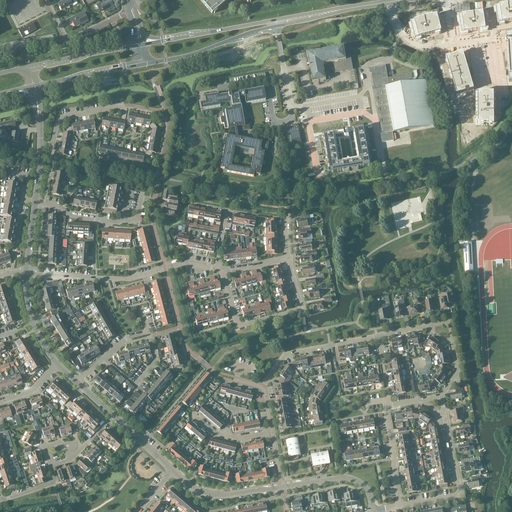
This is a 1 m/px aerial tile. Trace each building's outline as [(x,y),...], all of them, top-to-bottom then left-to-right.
[(69,0),(65,0),(64,1),(58,4),(62,11),(72,5),(69,0)] [(96,5),(97,6),(99,10),(102,9),(104,12),(114,7),(110,0),(100,5),(99,3),(96,5)] [(199,0),(212,14),(213,13),(214,14),(217,12),(216,10),(226,2),(223,0),(199,0)] [(511,4),(495,7),(498,24),(511,21),(511,4)] [(486,12),(458,16),(461,34),(488,30),(486,12)] [(83,24),(88,22),(84,13),(73,18),(73,17),(67,20),(69,24),(72,23),(74,28),(83,23),(83,24)] [(437,16),(410,23),(414,40),(441,33),(437,16)] [(18,31),(22,38),(36,30),(33,23),(18,31)] [(307,54),(308,57),(313,83),(326,81),(323,65),(333,63),(335,74),(353,70),(351,57),(346,58),(344,47),(307,54)] [(454,56),(446,59),(457,96),(474,91),(463,54),(454,56)] [(385,65),(369,68),(370,74),(371,73),(374,89),(382,134),(380,134),(382,143),(394,141),(392,132),(434,125),(426,80),(423,80),(423,77),(426,76),(425,73),(422,73),(422,71),(414,72),(411,72),(411,74),(389,78),(388,79),(385,65)] [(227,93),(218,95),(218,94),(204,96),(205,102),(200,103),(201,110),(220,106),(220,104),(229,103),(231,109),(229,109),(225,110),(225,113),(223,114),(223,117),(220,117),(221,124),(223,123),(224,125),(224,129),(226,129),(233,128),(234,127),(235,131),(235,137),(230,136),(224,135),(223,143),(226,143),(226,145),(220,168),(224,169),(224,171),(226,171),(226,172),(253,177),(254,173),(256,173),(256,175),(260,175),(263,160),(264,153),(264,152),(265,153),(265,151),(267,151),(268,143),(254,141),(238,138),(238,137),(239,136),(239,134),(237,133),(237,132),(250,130),(248,120),(243,121),(243,119),(242,115),(242,114),(241,109),(241,107),(240,102),(240,98),(244,98),(245,104),(246,104),(246,103),(264,100),(265,100),(263,88),(230,94),(230,93),(228,92),(227,93)] [(494,93),(477,93),(478,124),(493,123),(494,123),(494,118),(494,93)] [(127,122),(135,123),(136,115),(134,114),(134,115),(129,114),(127,122)] [(136,115),(135,123),(142,125),(144,116),(138,115),(136,115)] [(146,116),(144,116),(142,125),(150,126),(151,128),(155,125),(152,122),(150,121),(151,118),(146,117),(146,116)] [(101,126),(109,127),(110,119),(108,118),(108,119),(103,118),(101,126)] [(110,119),(109,127),(116,129),(118,120),(117,120),(112,119),(110,119)] [(88,121),(86,121),(88,130),(95,128),(94,120),(88,121)] [(120,120),(118,120),(116,129),(124,130),(125,122),(120,121),(120,120)] [(0,130),(5,129),(6,135),(11,136),(10,141),(17,143),(19,134),(14,133),(13,127),(16,127),(14,121),(0,124),(0,130)] [(79,123),(80,131),(88,130),(86,121),(84,121),(84,122),(79,123)] [(73,132),(80,131),(79,123),(79,122),(75,123),(75,124),(71,124),(72,127),(69,127),(68,129),(74,135),(74,134),(73,132)] [(286,126),(285,127),(287,134),(290,133),(290,134),(292,145),(301,144),(299,133),(299,132),(299,131),(297,124),(286,126)] [(157,128),(155,125),(151,128),(152,129),(150,137),(159,139),(160,135),(159,135),(160,131),(156,130),(157,128)] [(333,134),(322,136),(329,174),(372,166),(365,128),(354,130),(360,160),(338,164),(333,134)] [(73,135),(74,135),(68,129),(66,130),(66,133),(63,132),(62,138),(61,140),(70,141),(71,134),(73,135)] [(150,137),(149,144),(158,146),(158,144),(159,139),(150,137)] [(61,142),(60,147),(68,149),(70,141),(61,140),(61,142)] [(157,148),(158,146),(149,144),(148,152),(146,153),(149,157),(152,155),(152,153),(156,153),(157,148)] [(104,155),(106,156),(107,147),(100,146),(98,154),(104,155)] [(67,156),(68,149),(60,147),(59,152),(58,154),(67,156)] [(108,156),(113,157),(115,148),(107,147),(106,156),(108,156)] [(118,158),(120,158),(122,150),(115,148),(113,157),(118,158)] [(129,151),(122,150),(120,158),(122,159),(122,158),(128,159),(129,151)] [(137,153),(129,151),(128,159),(133,160),(133,161),(135,161),(137,153)] [(145,159),(149,157),(146,153),(144,154),(137,153),(135,161),(139,162),(143,162),(143,159),(145,159)] [(5,181),(4,187),(19,190),(19,189),(16,188),(17,184),(5,181)] [(108,186),(107,192),(123,195),(123,194),(122,193),(120,193),(121,188),(108,186)] [(59,194),(60,190),(52,189),(51,195),(63,197),(63,195),(59,194)] [(162,200),(169,201),(168,204),(177,205),(178,201),(176,201),(177,196),(169,194),(169,192),(164,191),(162,200)] [(14,199),(15,195),(3,193),(2,198),(17,201),(17,200),(14,199)] [(106,197),(105,203),(121,206),(121,205),(120,204),(118,204),(119,200),(106,197)] [(120,206),(121,206),(105,203),(104,209),(116,211),(117,207),(120,207),(120,206)] [(12,211),(13,206),(1,204),(0,207),(0,209),(15,212),(14,211),(12,211)] [(177,205),(168,204),(168,206),(161,204),(160,214),(173,216),(174,211),(176,212),(177,205)] [(15,213),(15,212),(0,209),(0,215),(11,218),(12,213),(14,214),(15,213)] [(298,228),(300,227),(308,226),(307,220),(310,219),(310,215),(303,217),(303,220),(297,221),(298,228)] [(3,218),(2,224),(17,227),(17,226),(17,225),(15,225),(15,220),(3,218)] [(266,223),(266,229),(277,229),(277,226),(277,220),(270,220),(270,223),(266,223)] [(89,225),(84,225),(83,235),(91,235),(92,229),(89,229),(89,225)] [(176,243),(182,245),(184,233),(185,226),(182,225),(181,233),(178,232),(176,243)] [(138,231),(139,236),(148,234),(146,228),(138,231)] [(299,240),(300,240),(308,238),(307,235),(312,234),(310,228),(300,230),(301,233),(298,234),(299,240)] [(1,229),(0,234),(0,235),(15,238),(15,237),(12,236),(13,232),(1,229)] [(277,231),(277,229),(266,229),(266,238),(278,237),(278,231),(277,231)] [(15,239),(15,238),(0,235),(0,241),(11,243),(12,239),(14,239),(15,239)] [(278,243),(278,237),(266,238),(266,246),(277,246),(277,243),(278,243)] [(300,250),(301,249),(301,252),(312,250),(311,244),(312,243),(312,240),(303,241),(304,245),(300,245),(300,247),(299,248),(300,250)] [(468,243),(459,243),(459,246),(463,246),(465,272),(473,272),(473,266),(471,266),(470,252),(472,252),(472,249),(472,242),(470,243),(468,243)] [(277,249),(277,246),(266,246),(266,255),(267,255),(279,255),(278,249),(277,249)] [(6,254),(2,255),(5,263),(11,261),(7,251),(5,252),(6,254)] [(313,258),(317,257),(316,251),(307,253),(308,256),(306,256),(300,257),(302,264),(312,262),(312,259),(314,259),(313,258)] [(155,262),(154,256),(145,259),(146,264),(155,262)] [(309,268),(303,269),(304,275),(315,273),(318,273),(316,267),(316,263),(308,265),(309,268)] [(273,271),(274,277),(283,274),(282,272),(283,272),(281,266),(274,267),(275,271),(273,271)] [(256,270),(253,271),(257,283),(262,282),(262,284),(266,283),(264,276),(261,277),(260,273),(257,274),(256,270)] [(245,273),(243,274),(246,286),(247,289),(252,287),(252,285),(249,276),(246,277),(245,273)] [(278,281),(279,284),(286,282),(284,277),(283,277),(283,274),(274,277),(276,282),(278,281)] [(236,289),(241,288),(239,279),(236,280),(235,276),(232,277),(236,289)] [(214,277),(211,278),(215,290),(220,288),(218,280),(215,281),(214,277)] [(151,283),(153,288),(161,286),(160,280),(151,283)] [(203,280),(201,281),(205,296),(210,294),(210,291),(207,283),(205,284),(203,280)] [(200,285),(197,286),(199,294),(200,297),(205,296),(201,281),(199,281),(200,285)] [(288,288),(286,282),(279,284),(280,287),(278,288),(279,293),(287,291),(287,289),(288,288)] [(193,283),(191,284),(194,296),(199,294),(197,286),(194,287),(193,283)] [(87,285),(89,293),(94,292),(95,294),(98,293),(96,286),(93,287),(92,284),(87,285)] [(86,285),(81,287),(84,297),(89,296),(89,293),(87,285),(86,285)] [(143,285),(137,286),(139,295),(145,294),(143,285)] [(79,298),(84,297),(81,287),(81,286),(78,286),(78,287),(76,288),(76,287),(79,298)] [(326,286),(315,288),(315,291),(309,292),(310,299),(320,297),(319,293),(322,292),(321,290),(322,290),(326,289),(326,286)] [(41,291),(42,296),(50,294),(54,293),(53,288),(52,288),(49,289),(46,290),(43,290),(41,291)] [(117,301),(123,299),(120,291),(115,292),(117,301)] [(288,294),(287,291),(279,293),(281,299),(278,299),(279,302),(291,299),(289,293),(288,294)] [(441,310),(449,308),(448,304),(452,303),(450,293),(444,295),(444,298),(439,299),(441,310)] [(432,304),(435,303),(434,296),(428,297),(429,300),(425,301),(427,312),(434,311),(432,304)] [(325,303),(332,302),(331,297),(324,299),(325,301),(312,304),(314,311),(323,310),(323,305),(326,305),(325,303)] [(265,303),(263,304),(265,313),(270,311),(269,306),(272,305),(270,299),(265,301),(265,303)] [(291,299),(279,302),(282,311),(292,308),(291,305),(292,305),(291,299)] [(402,309),(405,308),(404,300),(398,301),(399,307),(395,308),(397,318),(404,316),(402,309)] [(259,302),(257,303),(260,314),(265,313),(263,304),(260,305),(259,302)] [(91,310),(92,312),(99,307),(96,303),(89,307),(89,306),(85,308),(88,311),(91,310)] [(386,312),(390,311),(388,304),(383,306),(383,310),(379,311),(380,321),(388,319),(386,312)] [(223,305),(219,306),(223,319),(228,318),(226,309),(224,310),(223,305)] [(249,305),(246,306),(249,317),(250,317),(250,318),(252,317),(253,316),(254,315),(252,307),(249,308),(249,305)] [(410,315),(419,314),(418,305),(408,307),(410,315)] [(91,315),(92,318),(102,312),(99,307),(92,312),(93,314),(91,315)] [(157,317),(160,316),(169,314),(167,308),(158,310),(159,314),(157,314),(157,317)] [(211,309),(209,309),(213,322),(218,321),(215,312),(213,313),(211,309)] [(96,319),(97,321),(104,317),(102,312),(92,318),(94,320),(96,319)] [(201,313),(199,314),(202,325),(207,324),(205,315),(202,316),(201,313)] [(197,327),(202,325),(199,314),(197,315),(197,317),(192,319),(193,324),(196,323),(197,327)] [(57,315),(53,318),(50,320),(53,324),(60,320),(57,315)] [(61,322),(60,320),(53,324),(56,329),(63,325),(71,319),(70,317),(61,322)] [(107,322),(104,317),(97,321),(94,323),(96,328),(98,327),(107,322)] [(172,325),(170,319),(161,321),(163,327),(172,325)] [(98,327),(99,329),(101,328),(103,330),(110,326),(107,322),(98,327)] [(63,325),(56,329),(58,334),(65,329),(63,325)] [(110,326),(103,330),(104,333),(102,334),(102,336),(103,336),(112,331),(113,330),(111,327),(111,328),(110,326)] [(58,334),(61,338),(68,334),(71,332),(68,328),(65,329),(58,334)] [(112,331),(103,336),(105,338),(107,337),(108,340),(110,339),(113,337),(116,335),(115,335),(112,331)] [(61,338),(64,343),(71,338),(68,334),(61,338)] [(163,343),(165,342),(173,340),(172,335),(161,338),(163,343)] [(417,335),(412,336),(414,346),(419,345),(419,348),(422,348),(421,342),(418,342),(417,335)] [(414,348),(414,346),(412,336),(407,337),(408,344),(405,345),(406,351),(409,350),(410,349),(411,349),(414,348)] [(428,347),(430,349),(436,340),(436,339),(434,337),(433,338),(432,337),(429,342),(427,341),(425,341),(424,345),(423,347),(427,348),(428,347)] [(74,343),(71,338),(64,343),(67,347),(73,344),(74,343)] [(398,352),(406,351),(405,345),(402,345),(401,338),(396,339),(398,351),(398,352)] [(16,347),(17,349),(25,344),(22,339),(12,346),(13,348),(16,347)] [(393,353),(393,352),(398,351),(396,339),(391,340),(392,347),(389,348),(390,354),(393,353)] [(440,343),(436,340),(430,349),(433,350),(432,351),(436,354),(437,353),(442,349),(438,347),(440,343)] [(94,344),(89,347),(95,356),(100,354),(98,350),(101,348),(97,342),(94,344)] [(25,344),(17,349),(20,353),(28,348),(25,344)] [(148,344),(142,345),(145,354),(147,353),(148,355),(150,355),(148,344)] [(89,347),(85,350),(91,359),(95,356),(89,347)] [(31,353),(28,348),(20,353),(23,358),(31,353)] [(437,355),(438,361),(448,359),(448,358),(449,358),(448,355),(447,355),(447,354),(443,354),(442,349),(437,353),(437,355)] [(80,353),(82,355),(86,362),(91,359),(85,350),(80,353)] [(350,350),(344,351),(346,359),(349,359),(350,360),(350,361),(350,362),(351,362),(352,363),(353,362),(356,364),(355,357),(353,351),(350,351),(350,350)] [(167,359),(170,358),(172,358),(177,356),(176,351),(168,353),(166,354),(167,359)] [(343,360),(346,359),(344,351),(338,352),(339,352),(335,353),(337,362),(341,361),(342,361),(343,360)] [(23,358),(26,362),(34,358),(31,353),(23,358)] [(81,365),(86,362),(82,355),(80,356),(79,354),(73,358),(77,363),(79,362),(81,365)] [(119,363),(124,361),(122,354),(117,355),(118,358),(115,359),(117,366),(120,365),(119,363)] [(172,358),(170,358),(171,363),(173,363),(181,361),(180,355),(177,356),(172,358)] [(34,358),(26,362),(29,367),(37,362),(34,358)] [(312,369),(311,366),(310,360),(307,360),(307,359),(301,360),(303,368),(303,370),(312,369)] [(387,367),(401,365),(402,365),(401,359),(391,361),(392,364),(387,365),(387,367)] [(446,370),(445,365),(449,364),(449,363),(450,363),(449,359),(448,359),(438,361),(437,361),(438,366),(439,366),(440,368),(446,370)] [(183,366),(181,361),(173,363),(171,363),(172,369),(175,368),(183,366)] [(40,367),(37,362),(29,367),(27,369),(29,373),(40,367)] [(283,371),(290,376),(294,371),(293,371),(287,367),(287,366),(283,371)] [(443,374),(446,370),(440,368),(438,370),(435,375),(443,380),(446,376),(443,374)] [(160,370),(159,372),(169,381),(172,376),(166,371),(164,373),(160,370)] [(289,382),(292,377),(290,376),(283,371),(282,371),(280,373),(281,374),(280,376),(279,381),(289,383),(289,382)] [(160,377),(159,379),(165,385),(169,381),(159,372),(157,374),(160,377)] [(15,374),(13,375),(17,386),(22,384),(19,376),(16,377),(15,374)] [(207,374),(203,378),(209,383),(212,378),(207,374)] [(12,388),(17,386),(13,375),(8,376),(12,388)] [(440,385),(443,380),(435,375),(432,379),(431,381),(434,387),(437,382),(440,385)] [(3,378),(4,381),(7,389),(7,390),(8,390),(10,389),(10,388),(12,388),(8,376),(3,378)] [(99,386),(104,379),(100,376),(95,382),(99,386)] [(349,376),(346,376),(347,381),(344,381),(344,380),(340,381),(342,390),(345,389),(345,390),(346,390),(346,391),(349,390),(349,389),(351,389),(349,376)] [(153,378),(152,380),(162,389),(165,385),(159,379),(157,381),(153,378)] [(203,378),(200,382),(205,387),(209,383),(203,378)] [(99,386),(103,389),(110,381),(108,379),(106,381),(104,379),(99,386)] [(158,393),(162,389),(152,380),(150,382),(154,386),(152,388),(158,393)] [(103,389),(107,393),(113,386),(110,385),(112,383),(110,381),(103,389)] [(278,386),(279,392),(289,390),(288,384),(289,383),(279,381),(278,386)] [(431,381),(428,381),(423,382),(425,392),(426,393),(428,393),(429,392),(430,391),(429,387),(434,387),(431,381)] [(48,389),(53,393),(59,386),(55,382),(53,384),(50,387),(48,389)] [(200,382),(196,386),(202,391),(205,387),(200,382)] [(319,382),(317,385),(327,392),(328,390),(329,390),(331,388),(330,387),(323,382),(322,384),(319,382)] [(143,387),(145,389),(155,397),(156,399),(160,395),(158,393),(152,388),(150,390),(145,385),(143,387)] [(324,396),(327,392),(317,385),(314,390),(324,396)] [(59,386),(53,393),(57,397),(63,390),(59,386)] [(113,386),(107,393),(111,396),(117,390),(113,386)] [(196,386),(193,390),(198,395),(202,391),(196,386)] [(119,387),(117,390),(111,396),(116,400),(121,393),(119,391),(121,389),(119,387)] [(151,401),(155,397),(145,389),(143,391),(147,394),(145,396),(149,400),(151,401)] [(462,395),(464,395),(462,389),(455,390),(456,393),(450,394),(451,401),(462,399),(462,395)] [(63,390),(57,397),(55,399),(59,403),(61,400),(67,394),(65,392),(66,392),(66,391),(64,390),(63,390)] [(195,399),(198,395),(193,390),(189,394),(195,399)] [(286,396),(287,399),(291,399),(291,398),(290,390),(289,390),(279,392),(280,398),(286,396)] [(320,401),(324,396),(314,390),(311,395),(309,401),(319,403),(320,401)] [(146,404),(149,400),(145,396),(143,394),(141,396),(136,391),(134,394),(146,404)] [(122,392),(121,393),(116,400),(120,403),(125,397),(125,398),(127,396),(122,392)] [(71,397),(67,394),(61,400),(65,404),(64,405),(66,407),(70,402),(68,400),(71,397)] [(138,400),(136,402),(142,408),(144,409),(147,405),(146,404),(134,394),(132,396),(138,400)] [(191,403),(195,399),(189,394),(186,398),(191,403)] [(39,397),(34,399),(37,408),(43,407),(40,398),(39,398),(39,397)] [(187,407),(191,403),(186,398),(182,403),(187,407)] [(33,410),(37,408),(34,399),(30,400),(30,401),(29,401),(32,409),(29,409),(31,415),(34,414),(33,410)] [(278,401),(279,407),(288,405),(287,402),(291,401),(291,399),(287,399),(287,400),(280,401),(278,401)] [(127,402),(139,412),(142,408),(136,402),(134,404),(129,400),(127,402)] [(73,412),(79,405),(75,401),(73,404),(70,402),(66,407),(68,409),(67,410),(72,414),(73,412)] [(319,405),(319,403),(309,401),(308,407),(309,413),(312,412),(321,411),(321,410),(322,410),(321,407),(320,407),(320,405),(319,405)] [(23,402),(19,404),(22,413),(23,416),(28,415),(28,416),(31,415),(29,409),(27,410),(24,403),(23,403),(23,402)] [(129,411),(134,416),(137,419),(141,414),(139,412),(127,402),(125,404),(131,409),(129,411)] [(16,414),(14,414),(16,420),(19,419),(17,415),(22,413),(19,404),(14,405),(15,406),(14,406),(16,414)] [(73,412),(77,416),(83,409),(79,405),(73,412)] [(199,411),(203,415),(208,410),(203,406),(199,411)] [(418,406),(417,412),(415,421),(421,425),(422,423),(427,416),(421,412),(421,408),(418,406)] [(453,411),(452,411),(454,422),(461,421),(460,412),(464,411),(463,406),(455,407),(452,408),(453,411)] [(8,407),(3,409),(6,419),(10,417),(10,418),(11,419),(12,418),(13,421),(16,420),(14,414),(11,415),(9,408),(8,408),(8,407)] [(178,407),(175,411),(180,416),(184,412),(178,407)] [(83,409),(77,416),(81,419),(87,413),(83,409)] [(203,415),(207,419),(212,413),(208,410),(203,415)] [(280,412),(281,418),(290,416),(289,413),(295,412),(294,410),(293,410),(292,410),(280,412)] [(412,410),(406,411),(408,420),(410,419),(410,422),(415,421),(417,412),(412,411),(412,410)] [(175,411),(171,415),(177,420),(180,416),(175,411)] [(403,424),(402,421),(400,412),(395,414),(392,414),(392,416),(395,416),(397,425),(403,424)] [(80,425),(82,426),(91,416),(87,413),(81,419),(83,421),(80,425)] [(212,413),(207,419),(211,422),(216,417),(212,413)] [(173,424),(177,420),(171,415),(168,420),(173,424)] [(87,425),(89,427),(95,420),(91,416),(82,426),(84,428),(87,425)] [(323,422),(322,416),(310,418),(311,421),(314,420),(315,427),(323,425),(322,422),(323,422)] [(367,417),(369,429),(375,428),(373,419),(370,420),(369,416),(367,417)] [(427,429),(429,427),(434,424),(431,420),(432,419),(427,416),(422,423),(425,425),(423,427),(427,429)] [(220,420),(216,417),(211,422),(215,426),(220,420)] [(95,420),(89,427),(93,430),(100,424),(95,420)] [(168,420),(164,424),(170,428),(173,424),(168,420)] [(224,424),(220,420),(215,426),(220,429),(224,424)] [(51,427),(47,428),(50,438),(54,436),(55,435),(53,428),(55,427),(54,425),(53,421),(50,422),(51,427)] [(185,427),(190,431),(195,425),(193,423),(192,424),(190,422),(185,427)] [(470,428),(470,425),(474,424),(474,423),(462,425),(463,428),(456,430),(457,438),(467,436),(466,429),(470,428)] [(62,438),(67,437),(64,427),(59,428),(57,424),(54,425),(55,427),(56,431),(59,430),(61,437),(62,437),(62,438)] [(164,424),(161,428),(166,432),(170,428),(164,424)] [(429,430),(430,435),(438,434),(437,428),(434,424),(429,427),(430,429),(429,430)] [(40,425),(37,426),(39,432),(42,431),(44,439),(45,438),(45,439),(50,438),(47,428),(42,430),(40,425)] [(69,425),(64,427),(67,437),(71,435),(71,434),(72,434),(69,425)] [(194,434),(198,429),(196,427),(197,427),(195,425),(190,431),(194,434)] [(162,437),(166,432),(161,428),(157,432),(162,437)] [(201,431),(198,429),(194,434),(198,438),(203,432),(201,430),(201,431)] [(102,439),(104,440),(110,434),(106,430),(104,433),(101,431),(97,435),(98,436),(97,437),(101,440),(102,439)] [(28,432),(25,437),(34,442),(37,438),(36,437),(28,432)] [(205,434),(203,432),(198,438),(202,442),(207,436),(204,434),(205,434)] [(400,443),(408,441),(410,441),(409,435),(410,435),(409,432),(399,434),(399,437),(399,439),(399,440),(399,442),(400,443)] [(107,446),(108,444),(114,437),(110,434),(104,440),(106,442),(105,444),(107,446)] [(295,460),(296,460),(299,459),(298,456),(301,456),(298,439),(295,439),(295,437),(292,436),(290,437),(288,438),(288,441),(286,441),(289,458),(292,457),(292,460),(295,460)] [(32,446),(34,442),(25,437),(23,442),(31,447),(32,446)] [(114,437),(108,444),(112,448),(118,441),(114,437)] [(122,445),(118,441),(112,448),(116,451),(122,445)] [(466,442),(466,445),(459,446),(460,454),(470,452),(469,447),(473,446),(472,441),(466,442)] [(170,454),(175,448),(176,447),(172,443),(166,450),(170,454)] [(372,444),(372,445),(374,457),(380,456),(379,447),(375,448),(374,443),(372,444)] [(414,446),(412,446),(401,448),(402,454),(411,453),(410,449),(415,448),(414,446)] [(90,452),(89,453),(96,460),(100,456),(101,457),(103,455),(96,448),(94,451),(92,449),(89,452),(90,452)] [(170,454),(174,457),(179,452),(175,448),(170,454)] [(346,462),(352,461),(350,449),(347,450),(348,453),(341,454),(343,462),(346,461),(346,462)] [(30,455),(32,460),(41,457),(40,452),(39,452),(31,454),(31,451),(25,453),(26,456),(30,455)] [(174,457),(178,461),(183,455),(179,452),(174,457)] [(328,452),(320,454),(311,455),(312,458),(309,458),(309,461),(309,462),(310,465),(313,465),(313,467),(330,464),(330,462),(332,461),(333,459),(332,456),(331,454),(328,455),(328,452)] [(92,464),(96,460),(89,453),(88,454),(87,454),(84,457),(89,461),(86,463),(91,468),(94,465),(92,464)] [(183,455),(178,461),(182,464),(187,459),(183,455)] [(29,466),(30,469),(36,467),(35,465),(42,462),(42,461),(43,461),(41,457),(32,460),(33,465),(29,466)] [(416,457),(403,460),(404,465),(413,464),(412,461),(417,460),(416,457)] [(479,458),(461,461),(464,467),(465,467),(466,472),(477,470),(476,463),(480,463),(479,458)] [(191,462),(187,459),(182,464),(186,468),(187,468),(191,462)] [(85,472),(89,467),(81,460),(77,465),(81,469),(79,471),(84,478),(87,474),(85,472)] [(0,466),(0,472),(9,470),(8,467),(9,466),(7,461),(0,463),(0,464),(1,467),(0,466)] [(187,468),(186,468),(191,472),(197,465),(192,461),(191,462),(187,468)] [(36,470),(36,467),(30,469),(31,472),(35,471),(37,475),(46,472),(45,468),(44,468),(44,467),(36,470)] [(65,469),(67,475),(69,480),(75,478),(76,480),(81,478),(76,472),(73,473),(71,467),(65,469)] [(432,473),(432,475),(446,473),(445,471),(446,471),(446,470),(446,468),(445,468),(445,467),(436,469),(437,472),(432,473)] [(405,471),(406,477),(415,475),(414,472),(419,471),(419,468),(405,471)] [(70,482),(69,480),(67,475),(64,475),(63,470),(57,472),(61,485),(66,483),(67,486),(70,485),(70,482)] [(48,477),(46,472),(37,475),(38,478),(34,480),(36,486),(47,482),(45,478),(47,478),(47,477),(48,477)] [(478,482),(481,481),(480,476),(473,477),(474,480),(468,481),(469,489),(479,487),(478,482)] [(448,484),(447,479),(438,480),(439,486),(441,486),(441,489),(448,487),(447,484),(448,484)] [(14,485),(12,480),(3,483),(5,488),(7,488),(8,490),(15,488),(14,485)] [(170,500),(175,494),(171,490),(166,496),(170,500)] [(358,499),(356,500),(355,493),(349,494),(352,506),(357,505),(357,507),(360,507),(358,497),(358,499)] [(174,504),(179,498),(175,494),(170,500),(174,504)] [(324,494),(318,495),(320,506),(321,506),(321,507),(323,506),(327,505),(326,498),(324,498),(324,494)] [(352,506),(349,494),(344,495),(345,502),(342,502),(343,508),(348,507),(352,506)] [(313,507),(320,506),(318,495),(313,496),(314,502),(311,503),(311,504),(313,505),(313,507)] [(292,503),(293,508),(301,506),(301,507),(304,506),(302,496),(293,498),(294,502),(292,503)] [(178,507),(183,501),(179,498),(174,504),(178,507)] [(178,507),(182,511),(188,505),(185,503),(183,501),(178,507)] [(159,511),(160,511),(163,508),(158,503),(154,508),(159,511)]
